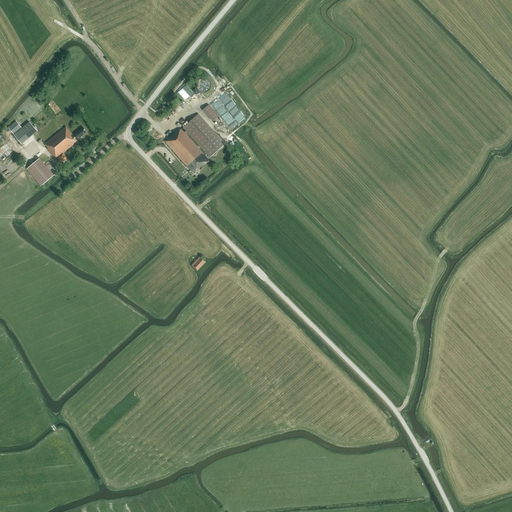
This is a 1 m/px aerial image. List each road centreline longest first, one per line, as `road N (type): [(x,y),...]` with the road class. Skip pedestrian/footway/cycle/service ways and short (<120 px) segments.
road 1 (unclassified): [(451,511),(388,401),(129,139),(142,110),(233,0)]
road 2 (track): [(142,110),(47,0)]
